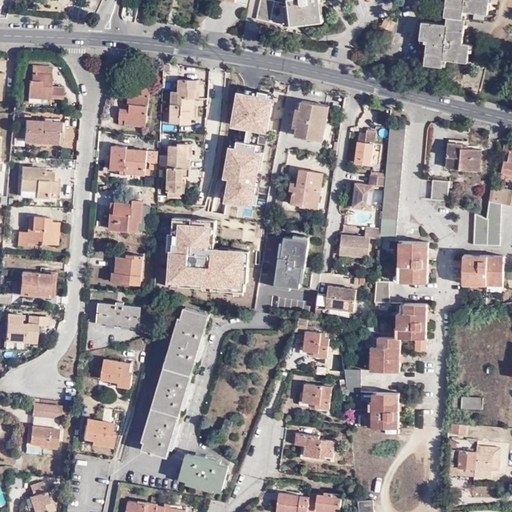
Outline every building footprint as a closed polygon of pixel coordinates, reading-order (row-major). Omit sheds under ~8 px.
[(288,0),(291,26),(322,23),(319,0),(288,0)] [(445,0),(444,16),(447,17),(446,24),(422,22),(420,39),(426,40),(426,43),(423,63),(441,66),(442,58),(444,58),(467,61),(468,52),(468,44),(462,43),(465,12),(488,14),(489,2),(489,0),(445,0)] [(274,3),(264,1),(261,1),(256,21),(270,24),(274,3)] [(137,21),(139,4),(126,3),(124,19),(137,21)] [(395,22),(389,19),(385,17),(381,26),(391,31),(395,22)] [(52,66),(32,65),(31,79),(28,79),(28,97),(49,99),(50,97),(61,98),(62,88),(50,87),(52,66)] [(197,94),(198,84),(183,83),(183,89),(173,89),(172,111),(165,111),(164,120),(192,122),(192,118),(193,116),(190,115),(190,111),(193,111),(193,103),(195,103),(195,94),(197,94)] [(248,88),(238,87),(236,99),(238,100),(240,92),(259,96),(259,93),(247,91),(248,88)] [(131,121),(131,126),(150,126),(152,89),(131,88),(130,106),(133,107),(133,111),(130,111),(123,110),(123,121),(131,121)] [(259,96),(240,92),(238,100),(234,125),(241,126),(263,130),(268,131),(273,104),(268,103),(269,93),(270,92),(260,90),(259,93),(259,96)] [(277,125),(285,93),(278,91),(270,123),(277,125)] [(319,138),(325,103),(300,99),(299,107),(296,126),(294,134),(319,138)] [(328,104),(325,103),(319,138),(322,139),(328,104)] [(26,119),(26,128),(25,137),(25,141),(60,143),(61,122),(49,121),(49,123),(44,123),(45,120),(26,119)] [(381,228),(380,237),(396,238),(407,127),(391,125),(386,177),(385,186),(381,228)] [(261,144),(263,130),(241,126),(238,140),(261,144)] [(365,142),(359,141),(356,162),(371,164),(376,131),(367,130),(366,133),(365,142)] [(237,148),(232,147),(226,176),(231,177),(230,184),(225,183),(222,199),(257,206),(260,187),(262,175),(258,174),(259,170),(261,171),(264,153),(260,152),(261,144),(238,140),(237,148)] [(451,155),(450,168),(478,170),(481,149),(461,148),(462,143),(449,141),(447,155),(451,155)] [(189,155),(189,142),(178,142),(178,145),(171,144),(170,167),(164,166),(163,177),(169,178),(169,190),(183,191),(187,190),(187,178),(184,178),(185,174),(191,175),(192,159),(185,159),(185,155),(189,155)] [(511,150),(511,144),(505,142),(501,159),(499,159),(491,190),(488,190),(487,199),(501,202),(511,203),(511,150)] [(147,158),(147,150),(127,148),(127,146),(115,145),(114,169),(126,169),(125,173),(149,175),(150,169),(146,168),(147,161),(147,158)] [(157,151),(147,150),(147,158),(156,159),(157,151)] [(39,167),(22,166),(20,195),(48,197),(48,192),(56,192),(57,181),(53,180),(53,171),(39,170),(39,167)] [(300,200),(317,203),(322,172),(299,168),(296,183),(295,190),(292,190),(291,202),(300,204),(300,200)] [(385,186),(386,177),(370,175),(369,184),(357,183),(353,207),(371,209),(375,185),(385,186)] [(433,179),(431,198),(432,198),(444,200),(447,200),(448,186),(452,186),(452,181),(433,179)] [(484,218),(473,213),(471,245),(497,245),(501,202),(487,199),(484,218)] [(143,201),(131,200),(131,204),(126,203),(111,202),(110,214),(114,214),(113,221),(117,221),(116,229),(138,231),(139,220),(141,221),(143,201)] [(109,229),(116,229),(117,221),(113,221),(114,214),(110,214),(109,229)] [(51,218),(33,216),(32,232),(27,232),(19,231),(18,244),(27,245),(27,242),(39,244),(38,246),(41,247),(41,243),(51,244),(53,221),(51,221),(51,218)] [(210,230),(216,230),(217,220),(198,219),(198,221),(192,221),(192,218),(191,218),(175,217),(174,233),(175,233),(173,251),(172,251),(171,277),(168,277),(167,286),(180,287),(180,285),(203,286),(204,286),(204,285),(220,286),(219,289),(220,289),(235,290),(243,291),(245,291),(246,282),(248,282),(249,259),(244,259),(245,251),(229,250),(229,252),(221,252),(221,249),(220,249),(215,249),(209,248),(210,230)] [(370,238),(380,239),(380,237),(381,228),(366,227),(365,237),(342,234),(339,254),(368,258),(370,238)] [(274,282),(319,288),(320,271),(321,268),(305,266),(308,239),(284,236),(281,256),(278,255),(274,282)] [(429,242),(403,239),(402,255),(398,255),(397,263),(401,264),(400,279),(426,282),(429,242)] [(143,256),(127,255),(127,258),(117,257),(116,273),(112,273),(112,282),(140,285),(143,256)] [(487,281),(503,282),(504,256),(463,255),(463,281),(479,282),(479,284),(486,285),(487,281)] [(49,296),(50,274),(18,271),(13,279),(12,293),(49,296)] [(376,280),(374,302),(390,302),(388,281),(376,280)] [(318,292),(316,307),(326,308),(326,306),(354,308),(357,288),(328,285),(328,293),(318,292)] [(428,302),(404,302),(404,312),(400,311),(400,319),(397,319),(397,327),(400,327),(400,336),(396,336),(378,335),(377,344),(374,344),(374,352),(371,353),(371,361),(374,362),(373,370),(400,371),(401,336),(415,336),(414,350),(425,350),(428,302)] [(124,305),(116,304),(115,308),(99,306),(98,322),(138,326),(140,310),(124,308),(124,305)] [(208,317),(183,309),(143,448),(167,455),(172,439),(176,440),(178,433),(175,431),(185,398),(188,399),(190,392),(186,391),(199,349),(202,350),(204,343),(201,341),(208,317)] [(48,316),(29,315),(28,323),(21,322),(22,313),(8,312),(5,338),(24,340),(24,341),(35,342),(37,325),(47,326),(48,316)] [(310,318),(299,317),(294,331),(309,332),(309,329),(310,318)] [(309,329),(309,332),(307,350),(320,352),(320,355),(330,356),(332,338),(328,337),(328,331),(309,329)] [(119,380),(118,383),(130,385),(133,372),(129,372),(130,361),(105,357),(101,377),(110,378),(119,380)] [(347,377),(348,390),(360,391),(360,369),(346,368),(347,377)] [(335,387),(309,383),(306,401),(323,404),(322,406),(332,408),(335,387)] [(399,391),(377,391),(376,400),(373,400),(373,408),(369,408),(369,416),(372,416),(372,425),(398,425),(399,391)] [(482,396),(454,395),(453,406),(482,408),(482,396)] [(61,418),(63,408),(35,405),(34,414),(61,418)] [(102,439),(102,443),(112,445),(114,432),(112,432),(113,421),(87,417),(84,437),(92,438),(102,439)] [(232,422),(225,420),(220,436),(227,438),(232,422)] [(466,422),(452,421),(451,431),(465,433),(466,422)] [(58,428),(31,424),(29,442),(41,443),(41,445),(56,447),(58,428)] [(322,433),(296,430),(294,442),(308,444),(307,453),(323,455),(323,452),(336,453),(337,439),(322,437),(322,433)] [(493,453),(493,447),(481,445),(481,447),(481,451),(476,450),(475,468),(491,469),(497,469),(498,453),(493,453)] [(475,468),(476,450),(459,449),(458,457),(450,457),(449,473),(474,475),(474,474),(475,468)] [(212,457),(205,455),(204,458),(188,453),(181,477),(220,489),(228,465),(210,460),(212,457)] [(57,456),(42,457),(42,466),(57,466),(57,456)] [(4,464),(4,472),(15,474),(16,465),(4,464)] [(491,476),(491,469),(475,468),(474,474),(491,476)] [(38,501),(35,502),(37,511),(55,511),(45,477),(32,481),(35,490),(38,501)] [(324,492),(310,491),(310,494),(308,509),(321,511),(333,511),(338,511),(341,492),(324,490),(324,492)] [(307,511),(308,509),(310,494),(279,491),(278,511),(290,511),(307,511)] [(154,511),(156,505),(156,502),(144,500),(143,501),(127,498),(125,508),(127,508),(126,511),(154,511)] [(372,511),(370,499),(361,500),(362,511),(372,511)]
